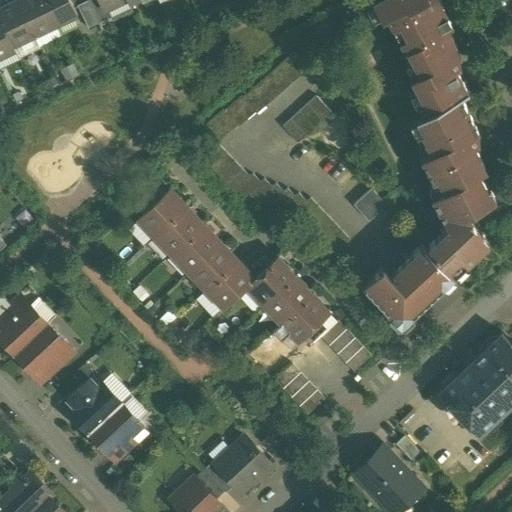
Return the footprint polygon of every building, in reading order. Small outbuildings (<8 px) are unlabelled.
[(16,0),(15,0),(0,7),(0,21),(12,46),(34,36),(16,0)] [(42,0),(16,0),(34,36),(55,25),(42,0)] [(42,0),(55,25),(77,15),(71,4),(72,0),(42,0)] [(100,0),(88,0),(88,1),(99,23),(111,17),(106,7),(104,8),(100,0)] [(100,0),(104,8),(120,0),(100,0)] [(375,0),(372,2),(381,20),(386,17),(404,52),(406,51),(447,29),(452,26),(439,2),(440,1),(439,0),(375,0)] [(99,23),(88,1),(77,6),(88,28),(99,23)] [(0,21),(0,56),(14,50),(12,46),(0,21)] [(419,106),(423,116),(460,98),(468,93),(456,70),(459,68),(458,58),(460,57),(453,45),(455,44),(447,29),(406,51),(419,75),(410,79),(423,104),(419,106)] [(293,53),(242,98),(255,113),(256,114),(308,69),(293,53)] [(241,96),(224,111),(237,126),(238,128),(255,113),(242,98),(241,96)] [(316,96),(282,127),(297,143),(330,113),(316,96)] [(420,134),(430,154),(420,159),(439,194),(478,173),(485,169),(479,157),(480,156),(474,146),(478,144),(477,134),(479,133),(460,98),(423,116),(415,120),(422,133),(420,134)] [(223,110),(205,125),(220,141),(237,126),(224,111),(223,110)] [(250,178),(218,145),(202,160),(234,193),(237,190),(250,178)] [(439,194),(431,199),(447,227),(425,247),(453,276),(488,243),(469,222),(470,220),(471,216),(470,214),(495,200),(489,188),(487,189),(478,173),(439,194)] [(250,178),(237,190),(245,198),(248,195),(260,183),(252,175),(250,178)] [(260,183),(248,195),(256,203),(260,200),(272,188),(264,180),(260,183)] [(272,188),(260,200),(268,208),(271,205),(283,193),(275,185),(272,188)] [(169,188),(138,218),(155,236),(186,206),(169,188)] [(283,193),(271,205),(279,213),(283,209),(295,198),(287,189),(283,193)] [(386,206),(371,189),(353,206),(368,222),(386,206)] [(295,198),(283,209),(290,218),(294,214),(306,202),(298,194),(295,198)] [(349,240),(310,199),(306,202),(294,214),(334,255),(349,240)] [(186,206),(155,236),(172,254),(203,224),(186,206)] [(203,224),(172,254),(189,272),(220,243),(203,224)] [(220,243),(189,272),(206,290),(237,261),(220,243)] [(398,266),(392,272),(394,274),(391,277),(381,267),(362,285),(390,315),(400,325),(429,299),(453,276),(425,247),(422,244),(398,266)] [(286,266),(278,257),(276,258),(254,278),(246,286),(253,295),(258,295),(265,303),(294,276),(286,268),(286,266)] [(237,261),(206,290),(223,308),(246,286),(254,278),(237,261)] [(303,284),(296,276),(294,276),(265,303),(263,305),(270,312),(275,313),(282,321),(311,294),(303,286),(303,284)] [(320,302),(313,294),(311,294),(282,321),(280,323),(288,331),(292,331),(300,339),(306,334),(328,313),(320,304),(320,302)] [(20,295),(8,305),(16,314),(28,303),(20,295)] [(47,324),(28,303),(16,314),(17,315),(0,330),(0,339),(14,354),(47,324)] [(8,305),(0,313),(0,330),(17,315),(16,314),(8,305)] [(328,313),(306,334),(314,343),(320,337),(336,322),(328,313)] [(336,322),(320,337),(329,346),(346,329),(338,321),(336,322)] [(47,324),(14,354),(33,375),(34,374),(55,355),(66,344),(47,324)] [(346,329),(329,346),(337,354),(354,338),(346,329)] [(511,344),(501,333),(437,393),(450,406),(449,412),(460,423),(466,424),(478,437),(511,404),(511,344)] [(362,347),(354,338),(337,354),(345,363),(362,347)] [(362,347),(345,363),(353,372),(371,355),(362,347)] [(55,355),(34,374),(42,383),(63,364),(55,355)] [(292,364),(274,380),(283,389),(300,373),(292,364)] [(300,373),(283,389),(291,398),(308,382),(300,373)] [(93,374),(61,403),(70,412),(101,383),(93,374)] [(70,412),(69,413),(88,433),(121,402),(102,382),(101,383),(70,412)] [(308,382),(291,398),(299,407),(316,390),(308,382)] [(316,390),(299,407),(307,415),(325,399),(316,390)] [(140,423),(121,403),(121,402),(88,433),(107,454),(108,453),(128,434),(140,423)] [(140,423),(128,434),(137,443),(148,432),(140,423)] [(128,434),(108,453),(116,462),(137,443),(128,434)] [(424,457),(404,436),(395,444),(415,465),(424,457)] [(215,464),(234,485),(240,491),(270,464),(244,437),(215,464)] [(419,485),(382,446),(354,472),(392,511),(419,485)] [(3,454),(0,456),(0,478),(14,465),(3,454)] [(234,485),(215,464),(213,462),(204,470),(224,492),(225,493),(234,485)] [(204,470),(203,470),(195,478),(216,500),(224,492),(204,470)] [(31,472),(23,479),(19,475),(9,485),(13,489),(0,500),(10,511),(28,511),(47,495),(50,492),(31,472)] [(216,500),(195,478),(171,500),(181,511),(210,511),(219,504),(216,500)] [(63,511),(47,495),(28,511),(63,511)]
